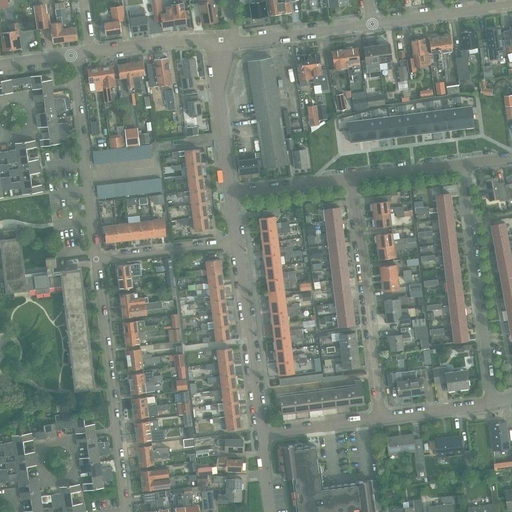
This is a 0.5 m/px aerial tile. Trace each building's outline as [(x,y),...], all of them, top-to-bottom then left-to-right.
[(7,0),(0,0),(0,8),(8,7),(7,0)] [(152,0),(154,9),(155,21),(161,20),(162,26),(175,25),(172,10),(170,0),(165,0),(167,12),(162,13),(160,0),(152,0)] [(170,0),(175,25),(187,23),(185,10),(184,2),(178,3),(177,0),(170,0)] [(199,2),(202,21),(202,23),(218,21),(218,19),(214,0),(200,0),(201,2),(199,2)] [(255,0),(256,3),(250,4),(252,17),(261,16),(267,15),(265,2),(268,1),(267,0),(255,0)] [(268,0),(271,14),(291,11),(290,1),(295,0),(268,0)] [(61,16),(57,17),(58,22),(50,23),(48,13),(45,13),(44,3),(34,5),(38,29),(51,27),(53,43),(65,41),(61,16)] [(111,7),(113,21),(104,22),(106,35),(122,32),(120,20),(125,19),(123,5),(111,7)] [(56,10),(57,17),(61,16),(65,41),(78,39),(76,26),(68,27),(65,7),(56,9),(56,10)] [(143,9),(130,11),(130,12),(131,17),(133,31),(148,28),(146,15),(144,15),(143,9)] [(1,32),(4,50),(21,47),(18,30),(15,30),(14,23),(8,24),(9,31),(1,32)] [(500,59),(499,52),(504,51),(503,42),(502,42),(500,30),(495,31),(495,29),(486,30),(490,60),(500,59)] [(468,78),(465,55),(470,54),(477,53),(478,51),(477,48),(478,48),(476,32),(469,33),(468,31),(466,31),(464,32),(463,33),(462,34),(464,50),(461,51),(462,57),(457,58),(456,50),(455,50),(459,81),(459,79),(467,77),(467,78),(468,78)] [(450,35),(440,37),(443,56),(444,69),(449,68),(447,57),(446,56),(446,52),(452,51),(450,35)] [(443,56),(440,37),(429,38),(431,54),(438,53),(439,58),(438,58),(439,69),(444,69),(443,56)] [(407,59),(408,72),(416,71),(415,67),(430,64),(429,53),(427,53),(425,39),(412,41),(414,55),(415,58),(407,59)] [(390,44),(377,45),(379,56),(379,62),(387,62),(387,69),(393,68),(390,44)] [(377,45),(364,47),(365,56),(367,67),(367,72),(380,70),(379,63),(379,56),(377,45)] [(346,49),(345,49),(346,56),(348,67),(352,67),(352,69),(353,69),(354,73),(361,72),(360,65),(361,65),(360,56),(358,47),(353,48),(352,47),(345,48),(346,49)] [(346,68),(348,68),(348,67),(346,56),(345,49),(332,51),(335,68),(339,68),(340,73),(347,71),(346,68)] [(313,77),(314,86),(321,85),(321,90),(328,89),(327,81),(326,69),(322,69),(320,53),(308,54),(308,56),(309,60),(312,60),(312,65),(311,65),(313,77)] [(306,78),(313,77),(311,65),(312,65),(312,60),(309,60),(308,56),(308,54),(300,56),(301,63),(297,63),(300,86),(307,85),(306,78)] [(146,64),(150,87),(172,84),(168,57),(154,59),(154,63),(146,64)] [(192,76),(197,75),(194,58),(183,60),(184,70),(180,71),(182,89),(194,87),(192,76)] [(248,61),(262,158),(264,166),(264,168),(288,164),(273,58),(248,61)] [(288,80),(295,80),(293,59),(286,59),(288,80)] [(400,60),(401,66),(395,67),(397,82),(408,80),(405,59),(400,60)] [(143,61),(130,63),(134,93),(142,92),(140,75),(145,75),(143,61)] [(130,63),(118,65),(120,78),(126,77),(128,94),(134,93),(130,63)] [(483,66),(485,76),(493,75),(492,65),(483,66)] [(100,67),(103,90),(104,90),(105,102),(111,101),(109,87),(116,86),(115,79),(113,66),(100,67)] [(96,91),(103,90),(100,67),(87,69),(89,83),(95,82),(96,91)] [(40,75),(20,78),(22,84),(31,83),(32,89),(42,88),(52,87),(51,80),(41,81),(40,75)] [(233,75),(233,87),(244,87),(244,75),(233,75)] [(22,84),(20,78),(7,80),(2,80),(3,87),(0,87),(0,94),(12,92),(11,86),(22,84)] [(480,94),(491,96),(492,89),(486,88),(485,79),(480,80),(481,88),(480,94)] [(443,82),(435,83),(437,94),(445,93),(443,82)] [(446,87),(447,87),(447,94),(459,93),(458,85),(446,87)] [(420,91),(421,97),(433,96),(432,89),(420,91)] [(369,108),(368,106),(367,97),(366,91),(351,94),(353,110),(369,108)] [(44,101),(44,107),(65,104),(64,97),(54,99),(53,92),(43,94),(33,95),(34,102),(44,101)] [(346,109),(343,94),(336,95),(339,111),(346,109)] [(367,97),(368,106),(385,104),(383,94),(367,97)] [(511,94),(504,96),(503,96),(504,103),(505,107),(511,105),(511,94)] [(183,97),(184,109),(189,108),(190,116),(202,115),(200,100),(195,101),(194,95),(183,97)] [(36,114),(37,121),(57,118),(56,112),(66,110),(65,104),(44,107),(45,113),(36,114)] [(317,105),(319,121),(327,120),(325,104),(317,105)] [(472,107),(458,109),(460,128),(474,126),(472,107)] [(458,109),(444,111),(447,130),(460,128),(458,109)] [(308,112),(310,126),(319,125),(317,111),(308,112)] [(444,111),(430,112),(433,132),(447,130),(444,111)] [(430,112),(417,114),(419,133),(433,132),(430,112)] [(417,114),(403,116),(405,135),(419,133),(417,114)] [(403,116),(389,118),(391,137),(405,135),(403,116)] [(47,126),(48,132),(69,129),(68,122),(57,124),(57,118),(37,121),(38,127),(47,126)] [(389,118),(375,119),(378,139),(391,137),(389,118)] [(375,119),(361,121),(364,140),(378,139),(375,119)] [(361,121),(347,123),(350,142),(364,140),(361,121)] [(186,128),(187,136),(198,134),(197,126),(186,128)] [(137,128),(124,130),(126,147),(127,147),(132,146),(138,146),(139,146),(137,128)] [(69,129),(48,132),(49,138),(40,139),(41,146),(60,144),(59,137),(70,136),(69,129)] [(148,143),(149,143),(148,133),(139,134),(140,144),(148,143)] [(109,136),(110,148),(126,146),(124,134),(109,136)] [(285,139),(287,150),(294,149),(292,138),(285,139)] [(16,150),(6,151),(7,158),(27,154),(26,148),(36,147),(35,140),(15,143),(16,150)] [(185,154),(187,164),(201,162),(199,149),(172,152),(172,157),(183,156),(185,154)] [(292,151),(295,168),(308,166),(306,150),(292,151)] [(28,160),(27,154),(7,158),(8,163),(9,164),(13,163),(18,163),(19,168),(39,166),(38,159),(28,160)] [(262,158),(238,161),(240,174),(259,171),(258,167),(264,166),(262,158)] [(187,164),(188,178),(202,176),(201,162),(187,164)] [(10,176),(11,177),(15,176),(20,175),(20,178),(21,181),(31,180),(30,174),(40,173),(39,166),(19,168),(9,170),(9,171),(10,176)] [(0,184),(11,182),(11,177),(10,176),(0,178),(0,174),(0,184)] [(188,178),(190,191),(204,189),(202,176),(188,178)] [(496,178),(486,180),(489,200),(500,198),(501,201),(509,198),(510,197),(506,185),(505,182),(504,182),(498,183),(497,178),(496,178)] [(19,181),(11,182),(12,189),(22,188),(23,194),(42,191),(41,184),(32,186),(31,180),(21,181),(19,181)] [(11,182),(0,184),(0,197),(3,197),(2,190),(12,189),(11,182)] [(190,194),(192,205),(206,203),(204,189),(190,191),(177,193),(177,198),(189,196),(190,194)] [(450,193),(436,195),(437,200),(438,207),(452,205),(450,193)] [(152,196),(153,205),(164,203),(163,194),(152,196)] [(372,203),(373,215),(390,213),(396,212),(404,211),(403,206),(389,208),(388,201),(391,200),(390,194),(378,196),(378,202),(372,203)] [(192,205),(193,218),(207,217),(206,203),(192,205)] [(324,210),(326,222),(341,220),(340,207),(334,208),(333,203),(320,204),(321,211),(324,210)] [(439,220),(453,218),(452,205),(438,207),(429,208),(415,210),(416,213),(429,211),(429,213),(438,212),(439,220)] [(390,213),(373,215),(375,226),(391,224),(390,213)] [(258,218),(260,230),(290,227),(289,222),(275,223),(274,216),(258,218)] [(207,217),(193,218),(195,231),(209,230),(207,217)] [(441,232),(455,230),(453,218),(439,220),(441,232)] [(164,219),(152,220),(154,237),(166,235),(164,219)] [(152,220),(140,222),(143,238),(154,237),(152,220)] [(326,222),(327,233),(343,232),(341,220),(326,222)] [(140,222),(128,223),(130,239),(143,238),(140,222)] [(128,223),(117,224),(119,240),(130,239),(128,223)] [(505,223),(491,225),(493,236),(507,235),(505,223)] [(119,240),(117,224),(105,226),(107,242),(119,240)] [(260,230),(262,243),(278,241),(277,234),(290,232),(290,227),(260,230)] [(15,230),(3,232),(4,239),(15,237),(15,230)] [(442,245),(456,243),(455,230),(441,232),(442,245)] [(327,233),(329,245),(344,243),(343,232),(327,233)] [(376,235),(377,247),(408,243),(407,237),(393,239),(393,233),(376,235)] [(493,236),(496,249),(509,247),(511,246),(511,240),(508,242),(507,235),(493,236)] [(4,248),(5,253),(20,251),(19,246),(18,238),(1,240),(2,248),(4,248)] [(262,243),(263,255),(279,254),(279,253),(285,252),(285,255),(286,257),(293,257),(293,251),(292,246),(278,248),(278,241),(262,243)] [(408,243),(377,247),(379,259),(395,257),(394,250),(417,247),(416,242),(408,243)] [(329,245),(330,257),(346,255),(344,243),(329,245)] [(443,256),(457,255),(456,243),(442,245),(443,256)] [(496,249),(498,261),(511,259),(511,253),(510,254),(509,247),(496,249)] [(5,261),(6,265),(21,264),(20,251),(5,253),(3,253),(4,261),(5,261)] [(279,254),(263,255),(265,268),(281,266),(279,256),(285,255),(285,252),(279,253),(279,254)] [(186,257),(187,263),(203,261),(202,255),(186,257)] [(330,257),(331,268),(347,266),(346,255),(330,257)] [(444,261),(445,269),(459,267),(457,255),(443,256),(435,257),(421,259),(421,262),(435,260),(435,262),(444,261)] [(49,288),(62,286),(62,285),(60,272),(54,273),(54,270),(54,266),(57,266),(56,257),(46,258),(47,266),(48,274),(28,277),(29,284),(24,285),(24,291),(36,289),(36,294),(50,292),(49,288)] [(406,260),(407,266),(418,265),(418,258),(406,260)] [(207,275),(221,272),(219,259),(206,261),(207,271),(206,271),(203,270),(193,271),(194,276),(207,275)] [(498,261),(500,274),(511,272),(511,262),(511,259),(498,261)] [(7,274),(8,278),(23,277),(22,270),(21,264),(6,265),(4,266),(5,274),(7,274)] [(116,266),(117,277),(136,275),(140,275),(141,275),(141,269),(130,270),(130,265),(116,266)] [(380,267),(381,278),(398,276),(396,265),(380,267)] [(265,268),(266,282),(296,278),(295,271),(281,272),(281,266),(265,268)] [(331,268),(333,280),(348,278),(347,266),(331,268)] [(445,269),(447,281),(460,279),(459,267),(445,269)] [(60,272),(62,285),(78,283),(78,279),(79,278),(78,270),(60,272)] [(203,289),(209,288),(223,286),(221,272),(207,275),(209,284),(204,283),(195,285),(196,290),(203,289)] [(511,272),(500,274),(502,286),(511,284),(511,272)] [(136,275),(117,277),(119,289),(132,288),(132,280),(140,279),(140,275),(141,275),(140,275),(136,275)] [(398,276),(381,278),(383,291),(399,289),(398,276)] [(9,292),(24,291),(24,285),(23,277),(8,278),(6,279),(7,287),(9,287),(9,292)] [(296,278),(266,282),(268,296),(284,294),(283,282),(286,282),(288,283),(296,282),(296,278)] [(333,280),(334,292),(350,290),(348,278),(333,280)] [(447,281),(448,293),(462,291),(460,279),(447,281)] [(63,299),(65,299),(82,297),(81,288),(81,283),(78,283),(62,285),(62,286),(63,299)] [(511,284),(502,286),(505,298),(511,296),(511,284)] [(204,302),(211,301),(225,299),(223,286),(209,288),(210,297),(206,297),(197,298),(198,303),(204,302)] [(421,289),(410,291),(411,297),(422,296),(421,289)] [(334,292),(336,303),(351,302),(350,290),(334,292)] [(448,293),(449,305),(463,303),(462,291),(448,293)] [(137,293),(120,294),(121,306),(145,303),(148,303),(147,297),(138,299),(137,293)] [(268,297),(270,312),(300,308),(299,303),(292,304),(292,307),(286,307),(284,296),(268,297)] [(384,301),(385,311),(400,309),(399,304),(408,303),(407,296),(398,297),(398,299),(384,301)] [(67,306),(68,311),(84,309),(82,297),(65,299),(66,306),(67,306)] [(211,301),(212,315),(226,313),(225,299),(211,301)] [(148,303),(121,306),(122,317),(146,315),(145,309),(152,309),(151,302),(148,303)] [(336,303),(337,315),(353,313),(351,302),(336,303)] [(449,305),(451,318),(465,316),(463,303),(449,305)] [(270,312),(272,325),(288,323),(287,316),(301,315),(300,308),(270,312)] [(400,309),(385,311),(387,322),(401,321),(401,322),(410,321),(409,314),(408,308),(400,309)] [(69,319),(70,324),(85,322),(84,309),(68,311),(67,311),(68,319),(69,319)] [(201,330),(214,328),(228,326),(226,313),(212,315),(213,322),(207,322),(207,324),(201,325),(201,330)] [(353,313),(337,315),(339,327),(354,325),(353,313)] [(178,314),(170,314),(172,328),(179,327),(178,314)] [(451,318),(452,330),(466,328),(465,316),(451,318)] [(412,320),(412,327),(426,325),(425,318),(412,320)] [(123,323),(124,334),(155,330),(154,326),(145,327),(144,320),(123,323)] [(71,332),(71,337),(87,335),(85,322),(70,324),(68,324),(69,332),(71,332)] [(272,325),(274,338),(303,335),(302,329),(289,330),(288,323),(272,325)] [(426,325),(412,327),(413,327),(414,327),(416,339),(428,337),(426,325)] [(228,326),(214,328),(216,342),(230,340),(228,326)] [(179,328),(172,329),(173,341),(180,340),(179,328)] [(466,328),(452,330),(454,342),(468,340),(466,328)] [(155,330),(124,334),(126,345),(139,344),(139,338),(146,337),(146,335),(146,334),(155,333),(155,330)] [(339,340),(340,346),(356,344),(355,333),(339,335),(339,333),(331,334),(332,341),(339,340)] [(389,336),(390,350),(403,349),(402,341),(410,340),(409,334),(389,336)] [(72,345),(73,350),(88,348),(87,335),(71,337),(69,337),(70,345),(72,345)] [(274,338),(275,351),(291,349),(290,341),(303,339),(303,335),(274,338)] [(340,346),(341,357),(358,355),(356,344),(340,346)] [(74,358),(74,363),(90,362),(88,348),(73,350),(71,350),(72,359),(74,358)] [(219,363),(233,361),(231,348),(217,350),(219,363)] [(126,350),(127,360),(150,357),(150,354),(141,355),(141,349),(126,350)] [(275,351),(277,362),(292,360),(299,360),(306,359),(305,353),(298,354),(298,355),(292,355),(291,349),(275,351)] [(174,354),(176,366),(184,365),(183,353),(174,354)] [(358,355),(341,357),(342,364),(335,364),(336,371),(343,370),(343,369),(359,367),(358,355)] [(150,357),(127,360),(128,370),(143,368),(142,362),(145,362),(145,364),(160,362),(160,356),(150,357)] [(292,360),(277,362),(278,375),(294,373),(293,366),(292,360)] [(221,376),(234,375),(233,361),(219,363),(205,365),(206,366),(206,370),(213,369),(213,370),(220,369),(221,376)] [(75,371),(76,376),(91,375),(90,362),(74,363),(73,364),(74,372),(75,371)] [(433,369),(435,384),(447,382),(448,390),(469,387),(466,370),(446,373),(445,367),(433,369)] [(175,370),(176,379),(186,378),(184,369),(175,370)] [(427,369),(408,371),(409,380),(411,395),(416,395),(424,394),(423,381),(428,381),(427,369)] [(408,371),(389,373),(389,374),(391,386),(397,385),(399,397),(411,395),(409,380),(408,371)] [(143,373),(129,374),(130,384),(153,381),(162,380),(162,375),(153,376),(152,372),(150,372),(143,373)] [(279,379),(280,386),(323,381),(323,383),(343,380),(342,375),(323,377),(322,373),(279,379)] [(91,375),(76,376),(74,377),(75,385),(77,385),(77,390),(93,388),(91,375)] [(209,392),(236,389),(234,375),(221,376),(207,378),(208,383),(221,381),(222,389),(209,391),(209,392)] [(175,380),(177,391),(187,389),(186,379),(175,380)] [(354,381),(355,387),(280,396),(282,414),(363,404),(360,380),(354,381)] [(153,381),(130,384),(131,394),(146,393),(154,392),(153,385),(154,385),(153,381)] [(236,389),(209,392),(209,397),(219,395),(223,393),(223,397),(224,403),(238,401),(236,389)] [(180,392),(181,402),(189,402),(187,391),(180,392)] [(132,399),(133,408),(156,405),(156,402),(155,402),(154,398),(152,397),(146,398),(146,397),(132,399)] [(225,410),(226,417),(239,415),(238,401),(224,403),(211,404),(211,410),(218,409),(218,411),(225,410)] [(182,403),(183,414),(190,413),(189,402),(182,403)] [(156,405),(133,408),(134,418),(149,417),(148,416),(158,415),(157,411),(169,409),(168,404),(156,405)] [(183,415),(185,427),(192,426),(190,414),(183,415)] [(212,418),(213,423),(224,422),(226,420),(227,430),(241,428),(239,415),(226,417),(212,418)] [(84,419),(64,422),(65,429),(75,427),(76,434),(95,431),(94,424),(85,425),(84,419)] [(135,423),(136,432),(159,429),(158,420),(135,423)] [(65,429),(64,422),(44,425),(45,431),(35,432),(36,439),(56,436),(55,430),(65,429)] [(490,424),(493,451),(510,448),(506,422),(490,424)] [(159,429),(136,432),(137,443),(152,441),(156,440),(163,440),(162,435),(162,429),(159,429)] [(13,442),(3,443),(4,450),(24,446),(23,441),(33,440),(32,433),(12,436),(13,442)] [(169,435),(170,441),(185,438),(184,433),(169,435)] [(389,454),(414,451),(417,479),(426,477),(424,461),(421,441),(414,442),(413,434),(386,438),(389,454)] [(87,445),(88,451),(108,448),(107,441),(97,443),(96,436),(77,439),(78,446),(87,445)] [(436,439),(438,457),(463,453),(461,436),(436,439)] [(194,446),(193,438),(183,439),(184,447),(194,446)] [(225,451),(242,452),(243,440),(225,439),(225,440),(219,440),(219,446),(225,446),(225,451)] [(138,447),(139,456),(169,453),(168,447),(155,449),(155,450),(153,451),(152,445),(138,447)] [(288,446),(280,447),(284,479),(292,478),(296,511),(370,511),(375,511),(375,510),(381,509),(377,481),(371,481),(371,480),(364,481),(364,480),(363,481),(356,482),(356,483),(329,487),(329,486),(328,485),(328,484),(327,483),(326,483),(326,482),(325,482),(324,482),(323,482),(322,481),(320,462),(318,462),(316,447),(310,447),(310,446),(296,447),(295,445),(288,446),(288,445),(288,446)] [(24,446),(4,450),(5,457),(15,455),(16,461),(35,458),(34,452),(25,453),(24,446)] [(79,458),(80,465),(100,462),(99,456),(109,455),(108,448),(88,451),(89,457),(79,458)] [(195,450),(195,451),(196,457),(209,455),(208,449),(201,450),(195,450)] [(169,453),(139,456),(140,467),(154,465),(153,458),(161,457),(162,459),(169,458),(169,453)] [(219,465),(226,465),(226,470),(242,471),(242,460),(227,460),(227,458),(219,457),(219,465)] [(0,476),(7,475),(7,469),(17,468),(18,474),(27,472),(27,466),(36,465),(35,458),(16,461),(6,463),(6,468),(0,469),(0,476)] [(91,470),(92,476),(112,473),(111,467),(101,468),(100,462),(80,465),(81,471),(91,470)] [(211,467),(198,469),(199,476),(206,475),(212,474),(211,467)] [(141,480),(169,477),(168,468),(140,471),(141,480)] [(27,472),(18,474),(7,475),(8,482),(18,480),(19,487),(39,484),(38,477),(28,478),(27,472)] [(112,473),(92,476),(92,482),(83,484),(84,491),(103,488),(102,481),(113,480),(112,473)] [(199,476),(196,476),(196,480),(197,483),(206,482),(206,475),(199,476)] [(226,484),(226,489),(241,490),(241,479),(227,479),(227,476),(218,476),(213,476),(213,483),(218,484),(226,484)] [(168,477),(141,480),(143,491),(169,488),(168,477)] [(61,493),(51,495),(52,501),(72,498),(71,492),(80,491),(79,484),(60,487),(61,493)] [(191,487),(183,488),(186,511),(199,511),(199,505),(193,506),(192,494),(192,493),(191,487)] [(186,511),(183,488),(173,490),(173,495),(177,495),(179,506),(180,506),(180,508),(174,508),(174,511),(186,511)] [(241,490),(226,489),(226,495),(218,495),(218,502),(226,502),(226,500),(233,500),(233,503),(234,504),(238,504),(240,503),(240,501),(241,501),(241,490)] [(31,498),(31,504),(42,503),(44,503),(51,502),(51,501),(52,501),(51,495),(41,496),(40,490),(20,493),(21,500),(31,498)] [(468,508),(468,511),(499,511),(497,490),(496,490),(491,491),(493,505),(468,508)] [(166,491),(155,492),(157,511),(170,511),(170,507),(167,507),(167,509),(165,509),(164,506),(163,497),(167,496),(166,491)] [(157,511),(155,492),(143,493),(144,504),(152,503),(153,511),(146,511),(157,511)] [(442,505),(428,507),(428,511),(453,511),(452,504),(455,504),(454,496),(441,497),(442,505)] [(51,502),(52,508),(53,508),(63,506),(63,509),(63,511),(65,511),(83,510),(82,503),(73,505),(72,498),(52,501),(51,501),(51,502)] [(410,508),(394,509),(394,511),(421,511),(420,500),(409,501),(410,508)] [(32,510),(23,511),(22,511),(52,511),(52,508),(42,509),(42,503),(31,504),(32,510)]
